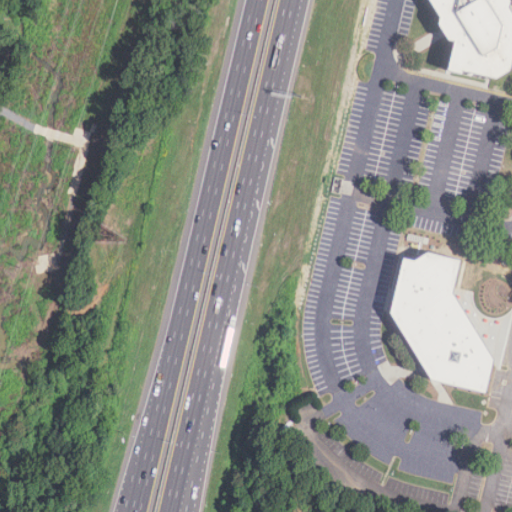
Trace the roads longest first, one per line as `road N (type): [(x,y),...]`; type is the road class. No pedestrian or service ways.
road 1 (motorway): [(255,0),(164,385)]
road 2 (motorway): [(203,360),(289,0)]
road 3 (motorway): [(167,511),(203,360)]
road 4 (motorway): [(181,511),(203,360)]
road 5 (motorway): [(164,385),(135,508)]
